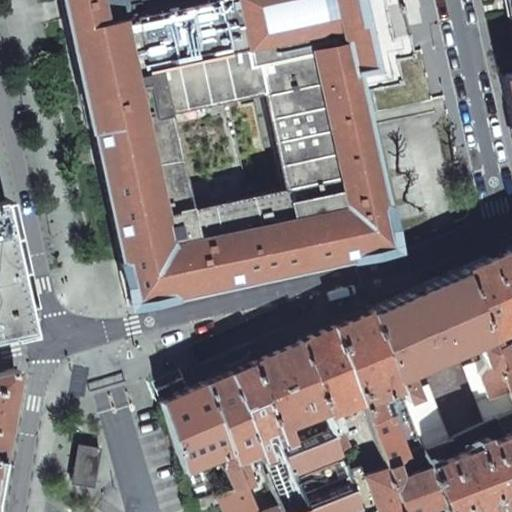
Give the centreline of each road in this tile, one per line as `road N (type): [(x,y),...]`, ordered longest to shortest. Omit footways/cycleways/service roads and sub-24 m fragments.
road 1 (residential): [(55,342),(499,225)]
road 2 (residential): [(0,84),(55,342)]
road 3 (residential): [(499,225),(451,0)]
road 4 (residential): [(16,511),(40,371),(55,342)]
